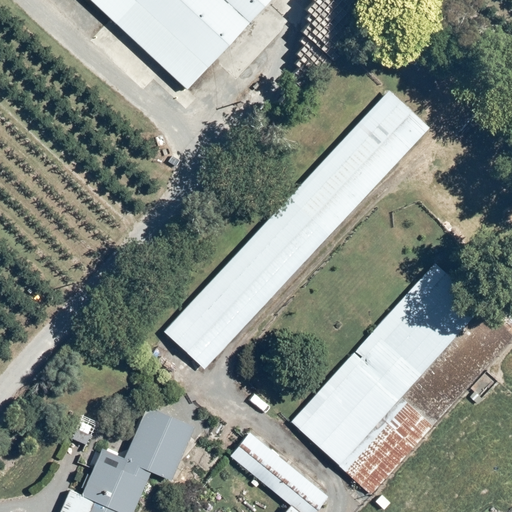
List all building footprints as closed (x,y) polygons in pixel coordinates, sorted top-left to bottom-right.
[(95,0),(189,87),(271,0),(95,0)] [(164,329),(205,366),(433,125),(390,87),(164,329)] [(511,328),(436,261),(293,420),(374,493),(511,340),(511,328)] [(132,511),(152,468),(175,478),(196,425),(149,406),(128,455),(106,445),(84,492),(71,487),(60,511),(132,511)] [(298,511),(313,511),(328,495),(250,428),(229,453),(288,504),(298,511)]
